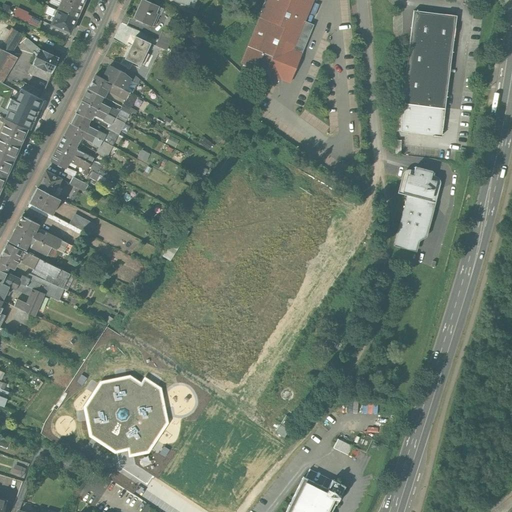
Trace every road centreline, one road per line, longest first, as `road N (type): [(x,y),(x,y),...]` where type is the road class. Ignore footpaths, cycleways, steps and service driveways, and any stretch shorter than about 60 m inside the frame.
road 1 (primary): [(402,497),(511,112)]
road 2 (residential): [(0,230),(108,0)]
road 3 (unclassified): [(361,0),(379,162)]
